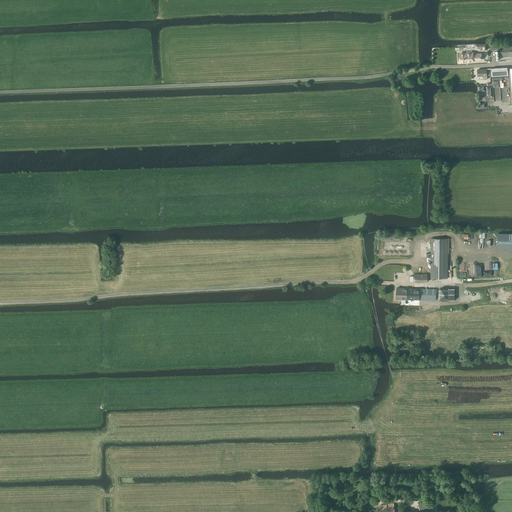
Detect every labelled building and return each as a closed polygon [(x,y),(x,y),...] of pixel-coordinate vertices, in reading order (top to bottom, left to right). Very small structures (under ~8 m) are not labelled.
[(495,50),(499,50),(500,59),(511,58),(511,42),(499,44),(490,45),(491,50),(495,50)] [(473,53),(460,54),(460,62),(473,61),(473,60),(482,60),(481,54),(473,54),(473,53)] [(508,76),(508,67),(504,67),(491,68),(492,75),(492,77),(508,76)] [(492,75),(491,68),(486,69),(478,70),(478,76),(483,76),(483,79),(487,79),(487,76),(492,75)] [(511,233),(498,233),(498,248),(511,248),(511,233)] [(431,278),(448,278),(448,238),(431,238),(431,253),(427,253),(427,257),(431,257),(431,278)] [(414,282),(427,281),(427,274),(414,274),(414,282)] [(397,288),(396,299),(402,300),(402,304),(406,304),(406,300),(408,300),(408,288),(397,288)] [(436,300),(436,289),(420,289),(420,300),(436,300)] [(449,290),(449,289),(440,289),(440,299),(449,299),(449,298),(451,298),(451,290),(449,290)] [(433,511),(432,501),(418,503),(419,511),(433,511)]
